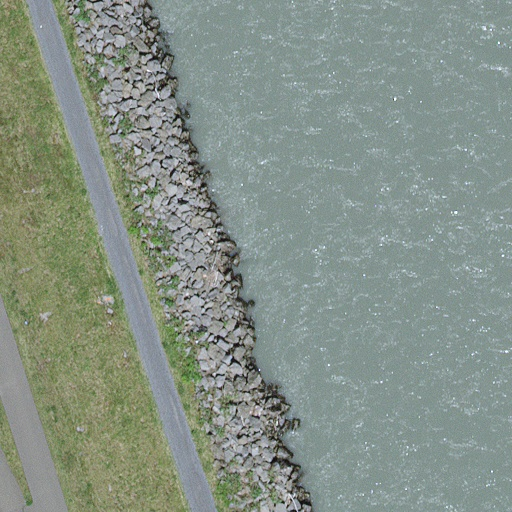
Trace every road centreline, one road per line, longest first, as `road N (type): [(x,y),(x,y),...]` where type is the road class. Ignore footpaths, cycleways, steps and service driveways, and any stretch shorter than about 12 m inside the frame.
road 1 (track): [(201,511),(36,0)]
road 2 (track): [(0,344),(51,511)]
